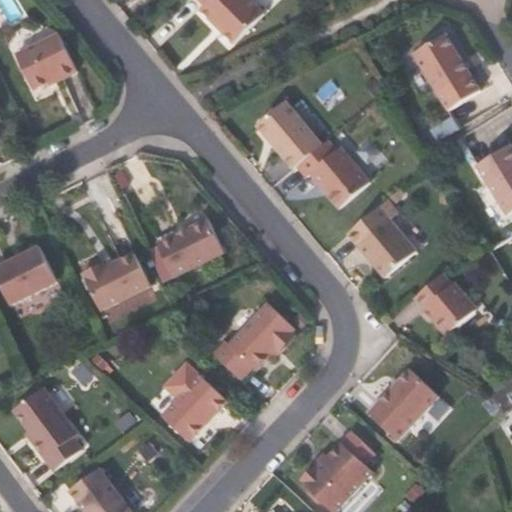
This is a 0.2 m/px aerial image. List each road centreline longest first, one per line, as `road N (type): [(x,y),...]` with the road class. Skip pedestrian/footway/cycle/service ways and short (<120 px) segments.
road 1 (residential): [(207,511),(312,406),(342,357),(344,325),(324,288),(173,107)]
road 2 (residential): [(173,107),(0,193)]
road 3 (residential): [(173,107),(85,0)]
